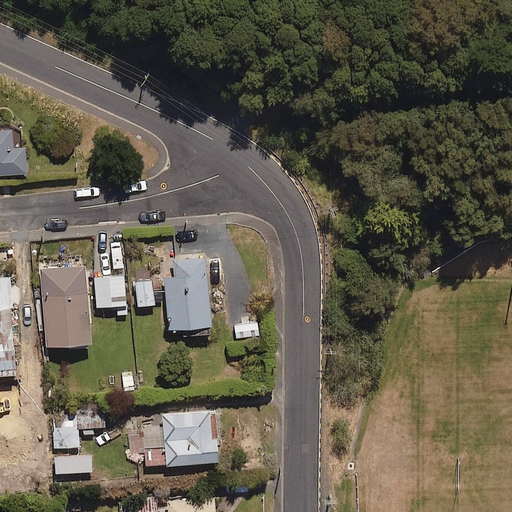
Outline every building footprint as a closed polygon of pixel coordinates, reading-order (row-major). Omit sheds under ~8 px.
[(0,176),(28,174),(27,148),(14,149),(13,131),(0,132),(0,176)] [(184,339),(213,337),(205,259),(177,261),(178,278),(166,279),(170,331),(183,330),(184,339)] [(85,265),(40,270),(48,347),(93,343),(85,265)] [(0,378),(17,377),(10,307),(14,307),(11,276),(0,276),(0,378)] [(94,279),(95,309),(117,308),(117,315),(127,314),(125,277),(94,279)] [(155,282),(137,283),(138,306),(156,305),(155,282)] [(233,326),(235,340),(261,336),(259,322),(233,326)] [(133,371),(122,372),(125,392),(136,390),(133,371)] [(214,411),(163,415),(167,466),(218,462),(214,411)] [(107,413),(53,414),(54,452),(79,451),(79,430),(107,429),(107,413)] [(94,457),(53,458),(54,476),(95,475),(94,457)] [(159,511),(158,496),(125,499),(125,511),(159,511)] [(218,511),(217,497),(168,500),(168,511),(218,511)]
